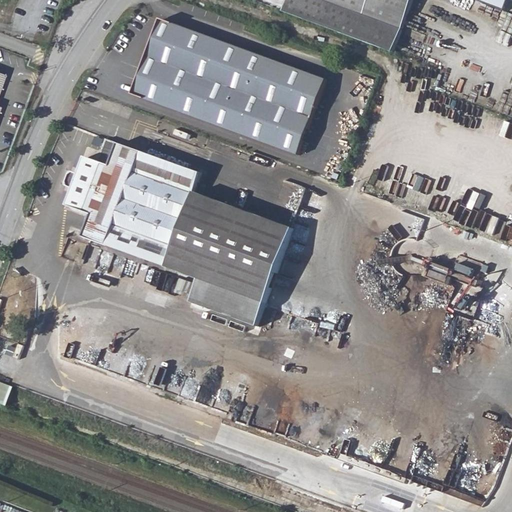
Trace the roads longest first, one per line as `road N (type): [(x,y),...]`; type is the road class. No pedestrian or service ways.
road 1 (unknown): [(5,221),(49,254),(52,292),(31,357),(35,381),(375,511)]
road 2 (tertiary): [(119,0),(55,94),(0,236)]
